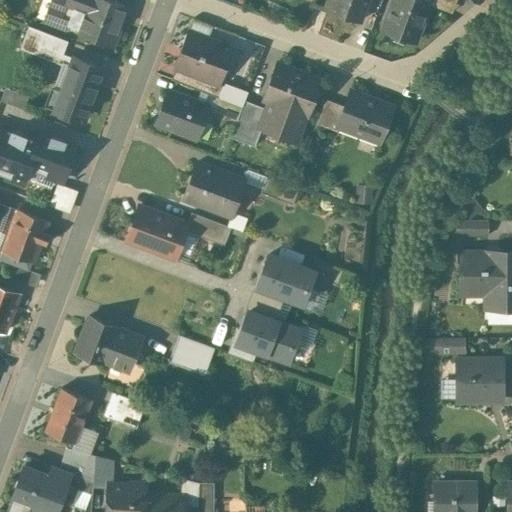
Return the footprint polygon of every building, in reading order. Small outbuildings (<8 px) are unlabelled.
[(65,0),(52,0),(45,20),(64,27),(66,23),(79,28),(85,11),(64,4),(65,0)] [(126,5),(111,0),(65,0),(64,4),(85,11),(79,28),(77,32),(111,44),(126,5)] [(326,0),(324,7),(328,8),(327,9),(359,21),(367,0),(326,0)] [(430,1),(427,0),(392,0),(381,29),(414,42),(430,1)] [(67,41),(28,25),(19,48),(36,54),(39,45),(62,54),(67,41)] [(233,46),(189,29),(181,49),(183,50),(180,59),(178,58),(175,67),(178,68),(219,84),(220,83),(218,82),(231,46),(233,47),(233,46)] [(103,67),(72,56),(72,58),(62,54),(39,45),(36,54),(68,67),(59,92),(87,104),(89,105),(103,67)] [(320,79),(277,63),(263,98),(269,101),(267,108),(262,120),(264,121),(262,126),(295,139),(305,114),(307,115),(320,79)] [(219,84),(178,68),(174,80),(219,97),(223,84),(220,83),(219,84)] [(59,92),(52,89),(46,106),(82,119),(87,104),(59,92)] [(208,105),(167,90),(155,121),(197,137),(208,105)] [(392,106),(350,90),(344,106),(337,125),(338,126),(379,141),(392,106)] [(219,97),(214,110),(237,119),(242,105),(219,97)] [(344,106),(325,99),(316,123),(336,131),(338,126),(337,125),(344,106)] [(267,108),(244,100),(242,105),(237,119),(231,136),(255,145),(262,126),(264,121),(262,120),(267,108)] [(28,167),(39,137),(25,131),(24,134),(0,125),(0,172),(23,181),(28,167)] [(76,144),(41,131),(39,137),(28,167),(62,180),(76,144)] [(244,180),(195,162),(183,196),(232,214),(244,180)] [(298,188),(266,176),(260,191),(292,203),(298,188)] [(70,210),(77,188),(57,182),(50,204),(70,210)] [(187,222),(139,204),(126,238),(175,256),(185,229),(188,223),(187,222)] [(47,220),(19,209),(0,259),(15,265),(19,256),(32,261),(39,241),(45,244),(49,233),(43,230),(47,220)] [(231,226),(191,211),(187,222),(188,223),(185,229),(224,244),(231,226)] [(316,269),(266,251),(253,285),(282,296),(303,304),(316,269)] [(511,251),(460,251),(460,293),(463,293),(463,289),(485,289),(485,307),(487,307),(487,303),(509,303),(509,307),(511,307),(511,251)] [(0,328),(6,331),(20,293),(0,285),(0,328)] [(253,285),(247,302),(276,313),(282,296),(253,285)] [(276,313),(247,302),(233,339),(262,350),(285,358),(299,321),(276,313)] [(117,326),(88,315),(75,350),(109,363),(109,362),(122,367),(125,361),(130,363),(140,336),(117,327),(117,326)] [(214,346),(178,334),(169,360),(205,373),(214,346)] [(466,350),(466,336),(426,336),(426,350),(466,350)] [(233,339),(228,353),(257,364),(262,350),(233,339)] [(502,359),(456,359),(456,361),(458,361),(458,397),(456,397),(456,399),(503,399),(502,359)] [(61,387),(45,430),(75,441),(91,398),(61,387)] [(145,403),(111,390),(102,415),(136,427),(145,403)] [(94,454),(66,447),(59,469),(70,473),(67,483),(92,493),(92,486),(94,454)] [(113,459),(94,454),(92,486),(107,487),(107,484),(112,484),(113,459)] [(49,474),(24,465),(11,498),(47,511),(55,511),(67,483),(70,473),(59,469),(52,466),(49,474)] [(199,482),(181,478),(180,496),(184,496),(183,505),(198,506),(199,482)] [(112,484),(107,484),(107,487),(105,511),(144,511),(145,492),(146,492),(147,484),(129,482),(129,485),(112,484)] [(213,511),(213,482),(199,482),(198,506),(197,511),(213,511)] [(475,511),(475,482),(433,482),(433,511),(475,511)] [(180,496),(162,495),(162,492),(146,492),(145,492),(144,511),(182,511),(183,505),(184,496),(180,496)] [(47,511),(11,498),(5,511),(47,511)] [(244,511),(245,500),(230,501),(229,511),(244,511)]
